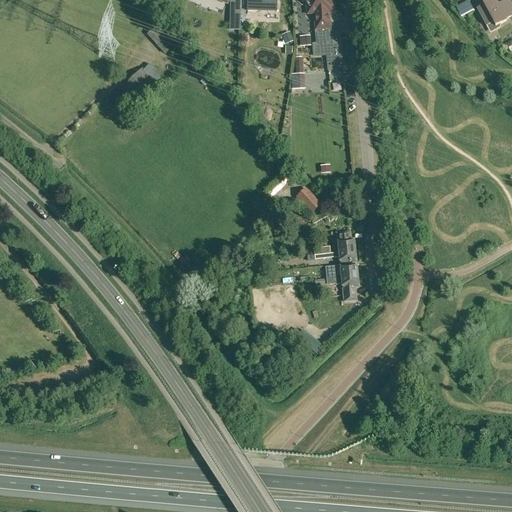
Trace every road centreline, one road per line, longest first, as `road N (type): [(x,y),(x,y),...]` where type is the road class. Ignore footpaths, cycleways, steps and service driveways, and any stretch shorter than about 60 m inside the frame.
road 1 (motorway): [(511,501),(0,458)]
road 2 (secondary): [(259,511),(142,335),(0,179)]
road 3 (motorway): [(0,482),(336,511)]
road 4 (track): [(59,171),(134,241),(266,410)]
road 5 (residential): [(375,297),(353,0)]
road 6 (track): [(266,410),(283,413),(299,403),(416,294)]
road 7 (unclassified): [(0,239),(86,348)]
